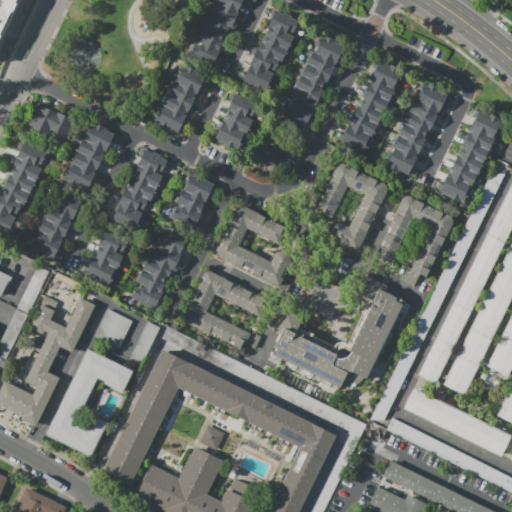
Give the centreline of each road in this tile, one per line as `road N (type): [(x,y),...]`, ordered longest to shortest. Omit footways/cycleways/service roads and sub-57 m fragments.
road 1 (residential): [(19,73),(264,192),(302,175),(386,0)]
road 2 (residential): [(371,33),(466,85),(429,180)]
road 3 (residential): [(371,33),(303,0),(233,61)]
road 4 (residential): [(233,180),(169,318)]
road 5 (residential): [(136,132),(78,254)]
road 6 (residential): [(110,511),(0,442)]
road 7 (residential): [(0,113),(55,0)]
